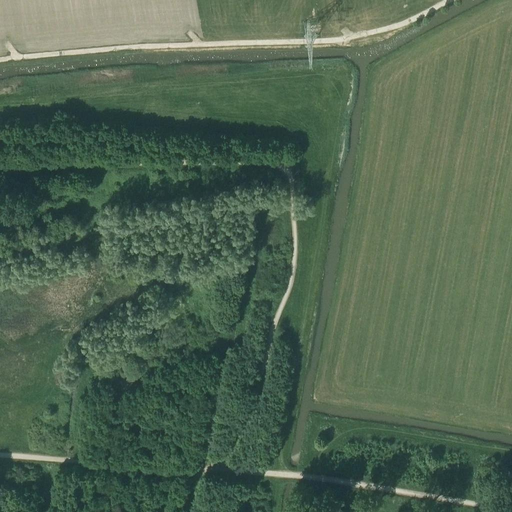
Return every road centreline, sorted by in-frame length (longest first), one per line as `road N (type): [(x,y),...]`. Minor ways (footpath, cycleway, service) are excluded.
road 1 (unknown): [(275,477),(335,123),(331,95),(303,79),(0,105)]
road 2 (track): [(203,472),(248,413),(287,291),(291,178),(283,166),(0,165)]
road 3 (track): [(452,0),(387,33),(352,40),(0,63)]
road 4 (unknown): [(511,458),(371,436),(303,479)]
road 5 (track): [(303,479),(511,508)]
road 6 (track): [(0,456),(203,472)]
